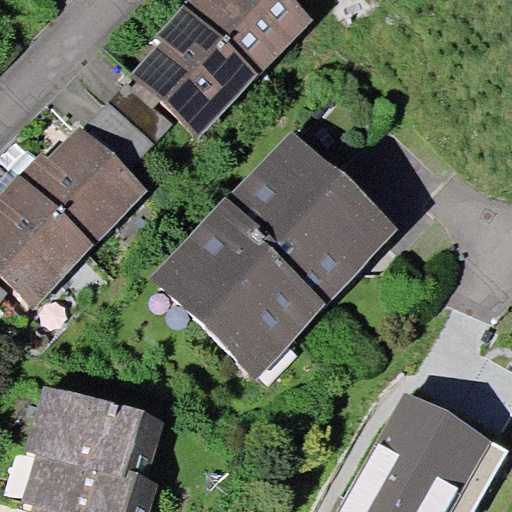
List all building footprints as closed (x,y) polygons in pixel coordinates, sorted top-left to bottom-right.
[(303,0),(198,0),(128,76),(194,136),(312,7),(303,0)] [(127,84),(85,127),(126,168),(169,126),(127,84)] [(76,130),(0,206),(0,284),(27,311),(142,196),(76,130)] [(299,137),(154,283),(255,383),(401,237),(299,137)] [(166,426),(43,392),(25,455),(39,459),(25,507),(38,510),(37,511),(153,511),(160,488),(149,485),(166,426)]
